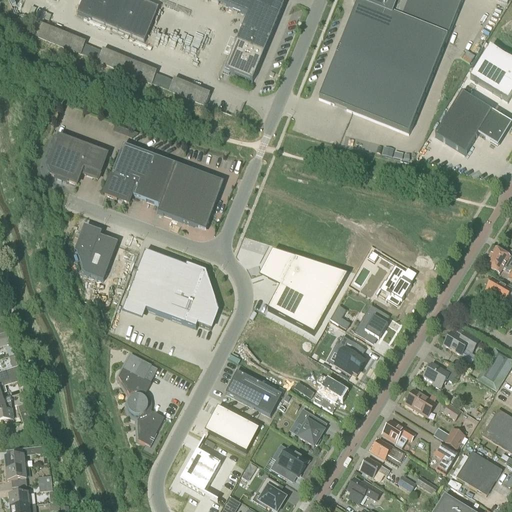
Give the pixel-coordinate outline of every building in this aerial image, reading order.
[(145,43),(159,10),(135,0),(83,0),(77,15),(145,43)] [(252,83),(286,1),(284,0),(207,0),(208,1),(247,17),(231,58),(229,57),(222,73),(228,76),(229,74),(252,83)] [(357,7),(319,101),(408,136),(462,2),(456,0),(352,0),(351,4),(357,7)] [(80,53),(85,41),(41,23),(36,35),(80,53)] [(157,70),(103,48),(98,60),(151,82),(157,70)] [(511,62),(490,49),(470,82),(507,104),(511,96),(511,62)] [(209,92),(173,78),(168,89),(204,104),(209,92)] [(461,95),(435,139),(465,157),(478,137),(490,144),(497,148),(511,126),(461,95)] [(59,139),(48,169),(51,177),(56,179),(56,181),(61,183),(62,181),(76,187),(81,175),(98,181),(107,157),(59,139)] [(122,151),(104,197),(117,202),(117,201),(129,205),(131,198),(134,199),(141,202),(160,209),(157,215),(194,229),(206,233),(208,226),(220,195),(223,185),(212,181),(176,167),(123,147),(122,151)] [(103,283),(118,245),(99,238),(100,236),(85,230),(75,256),(84,276),(103,283)] [(511,263),(509,261),(510,260),(495,251),(491,257),(490,257),(488,260),(488,261),(484,267),(499,277),(502,272),(509,276),(507,279),(511,282),(511,263)] [(145,253),(126,305),(146,312),(196,331),(197,327),(198,326),(211,331),(218,314),(208,300),(205,291),(205,275),(187,268),(187,269),(186,269),(145,253)] [(276,255),(265,276),(266,279),(281,287),(280,290),(268,313),(314,336),(348,278),(276,255)] [(400,283),(405,275),(394,268),(385,284),(384,283),(379,292),(389,298),(387,302),(397,309),(404,297),(406,298),(411,289),(400,283)] [(511,290),(511,291),(492,280),(485,293),(511,308),(511,306),(511,290)] [(365,325),(357,338),(366,343),(369,337),(378,343),(387,328),(387,327),(391,321),(371,309),(367,316),(372,319),(367,327),(365,325)] [(252,343),(289,364),(286,369),(298,376),(315,347),(264,321),(252,343)] [(7,334),(0,335),(0,349),(11,346),(7,334)] [(479,343),(469,337),(464,334),(460,341),(451,335),(444,347),(461,358),(465,350),(472,355),(479,343)] [(342,356),(335,369),(350,378),(352,376),(356,379),(365,365),(351,357),(357,348),(343,340),(335,352),(342,356)] [(496,394),(511,368),(511,362),(495,352),(476,382),(496,394)] [(0,381),(20,375),(14,357),(9,359),(13,369),(0,373),(0,381)] [(123,371),(118,379),(130,397),(131,396),(133,399),(130,402),(128,405),(128,409),(129,413),(132,416),(135,418),(139,418),(139,422),(137,422),(138,443),(149,449),(164,421),(150,413),(147,412),(147,411),(148,410),(147,406),(146,403),(143,400),(145,396),(151,385),(144,382),(151,368),(130,357),(123,371)] [(432,366),(424,380),(433,385),(432,387),(440,392),(446,381),(452,385),(455,380),(449,377),(432,366)] [(270,419),(282,398),(236,374),(225,396),(270,419)] [(0,401),(2,401),(1,396),(7,393),(5,388),(18,383),(22,395),(26,393),(20,375),(0,381),(0,401)] [(346,391),(348,388),(340,383),(339,386),(322,376),(318,384),(325,388),(324,388),(327,390),(324,394),(322,393),(315,404),(335,416),(342,404),(345,406),(346,404),(345,403),(346,401),(347,401),(351,394),(346,391)] [(426,419),(434,405),(415,394),(407,407),(426,419)] [(2,401),(0,401),(0,420),(1,420),(1,422),(13,421),(12,411),(11,411),(11,409),(10,408),(9,407),(8,406),(6,406),(4,406),(2,401)] [(20,415),(32,411),(30,404),(17,408),(20,415)] [(455,422),(460,415),(450,408),(445,416),(455,422)] [(217,419),(208,436),(246,456),(259,431),(218,409),(213,417),(217,419)] [(511,455),(511,420),(498,412),(482,438),(511,455)] [(317,447),(320,442),(319,441),(323,433),(315,428),(318,422),(303,413),(296,424),(304,429),(298,439),(314,449),(315,447),(317,447)] [(384,433),(383,436),(391,441),(395,444),(397,445),(401,438),(408,442),(412,444),(416,438),(399,427),(398,429),(390,424),(384,433)] [(269,458),(280,434),(267,428),(256,453),(269,458)] [(456,453),(465,438),(452,430),(443,445),(456,453)] [(386,447),(378,443),(372,454),(385,462),(389,456),(400,463),(404,457),(393,450),(387,446),(386,447)] [(440,445),(433,457),(441,461),(435,472),(445,478),(459,456),(440,445)] [(24,458),(48,455),(47,448),(23,451),(24,458)] [(277,464),(272,472),(287,481),(291,474),(298,479),(307,464),(288,452),(280,466),(277,464)] [(204,497),(221,467),(198,454),(181,483),(204,497)] [(486,498),(502,473),(471,455),(456,480),(486,498)] [(5,472),(24,470),(23,458),(4,460),(5,472)] [(375,466),(367,461),(360,473),(374,480),(378,474),(386,479),(389,473),(380,467),(376,464),(375,466)] [(24,470),(5,472),(7,484),(26,481),(24,470)] [(39,487),(52,486),(51,478),(38,480),(39,487)] [(411,495),(416,487),(402,478),(397,486),(411,495)] [(264,499),(259,507),(267,511),(268,510),(271,511),(279,511),(286,501),(276,495),(280,488),(267,480),(258,495),(264,499)] [(362,486),(354,482),(347,493),(352,495),(349,500),(358,506),(364,495),(376,502),(381,494),(364,483),(362,486)] [(437,490),(428,485),(424,492),(433,497),(437,490)] [(52,486),(39,487),(39,494),(53,493),(52,486)] [(29,508),(28,507),(27,496),(8,498),(9,510),(29,508)] [(468,511),(444,497),(435,511),(468,511)] [(362,508),(367,511),(372,501),(366,498),(362,508)] [(231,500),(225,509),(229,511),(236,511),(237,510),(235,509),(237,505),(231,500)]
